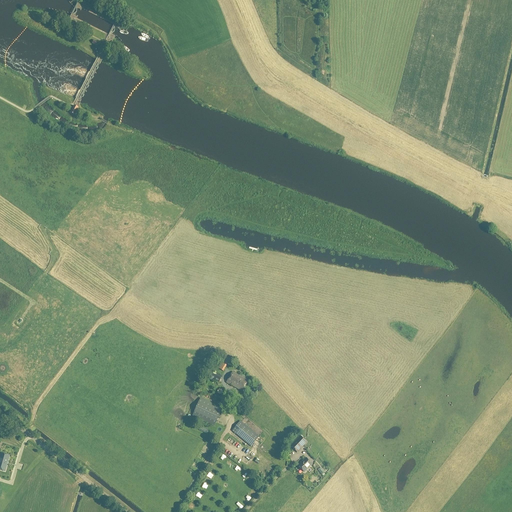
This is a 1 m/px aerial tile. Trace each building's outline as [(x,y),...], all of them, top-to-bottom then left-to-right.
[(222,371),(230,360),(225,357),(218,368),(222,371)] [(219,382),(222,376),(213,371),(210,377),(219,382)] [(243,391),(249,381),(232,371),(226,382),(243,391)] [(227,404),(230,396),(225,394),(225,396),(223,396),(220,401),(227,404)] [(220,413),(222,408),(200,398),(192,416),(211,424),(212,420),(216,422),(218,417),(219,418),(222,413),(220,413)] [(251,446),(259,437),(240,421),(232,431),(251,446)] [(291,446),(297,452),(307,442),(300,436),(291,446)] [(9,456),(1,453),(0,456),(0,469),(5,471),(9,456)] [(304,472),(312,464),(306,458),(298,466),(304,472)] [(319,458),(314,462),(316,464),(313,466),(321,476),(328,471),(319,458)]
